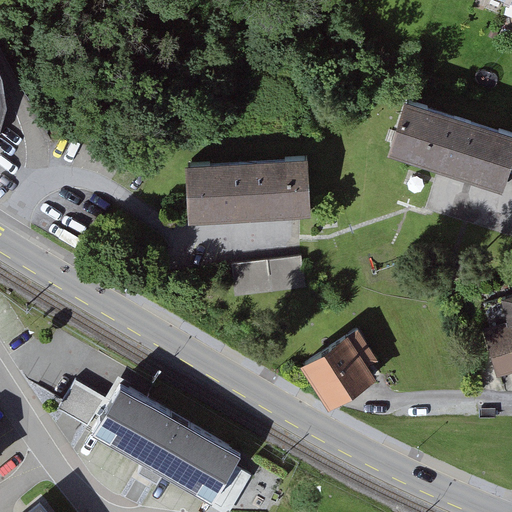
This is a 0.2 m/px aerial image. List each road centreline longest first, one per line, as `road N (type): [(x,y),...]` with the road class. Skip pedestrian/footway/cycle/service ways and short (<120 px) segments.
road 1 (secondary): [(499,511),(339,440),(0,242)]
road 2 (residential): [(0,381),(93,511)]
